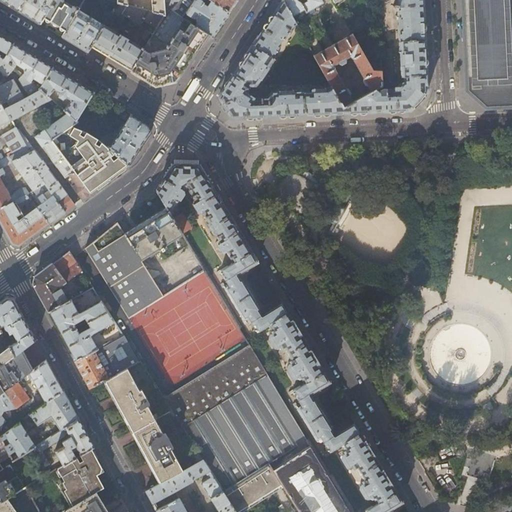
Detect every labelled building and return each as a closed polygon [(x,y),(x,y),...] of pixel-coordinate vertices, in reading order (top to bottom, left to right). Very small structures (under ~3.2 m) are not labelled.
[(0,0),(5,3),(19,11),(24,0),(0,0)] [(24,0),(19,11),(29,17),(40,24),(44,18),(54,0),(24,0)] [(63,1),(63,0),(54,0),(44,18),(54,24),(65,31),(78,10),(79,8),(77,7),(76,7),(74,6),(71,6),(63,1)] [(163,0),(117,0),(117,3),(127,5),(126,0),(151,0),(153,12),(165,15),(163,0)] [(178,0),(163,0),(165,15),(170,9),(178,0)] [(178,0),(170,9),(182,17),(185,13),(194,0),(178,0)] [(206,3),(200,0),(194,0),(185,13),(193,18),(196,18),(197,22),(195,25),(206,33),(213,37),(221,25),(229,12),(211,1),(209,5),(206,3)] [(236,3),(237,0),(210,0),(211,1),(229,12),(236,3)] [(290,13),(282,0),(265,26),(237,69),(218,97),(225,109),(231,118),(265,117),(291,116),(315,115),(352,113),(388,111),(410,110),(427,91),(425,61),(423,7),(422,0),(397,0),(398,18),(402,18),(403,31),(399,31),(400,51),(404,51),(405,65),(400,66),(401,77),(404,77),(404,85),(401,88),(385,89),(386,95),(385,96),(379,96),(379,93),(373,88),(370,90),(351,101),(342,106),(330,85),(325,88),(326,91),(324,92),(314,92),(313,90),(304,90),(303,89),(293,89),(293,93),(292,93),(280,93),(280,92),(276,92),(271,93),(271,94),(269,94),(258,94),(258,99),(255,99),(252,103),(251,103),(245,98),(245,97),(251,88),(257,88),(261,81),(258,78),(266,67),(269,69),(275,60),(273,58),(280,46),(278,44),(282,38),(285,39),(291,30),(296,25),(290,13)] [(309,12),(314,9),(312,7),(313,6),(322,1),(321,0),(282,0),(290,13),(302,7),(304,10),(307,9),(309,12)] [(332,0),(351,32),(364,55),(379,45),(377,0),(332,0)] [(511,0),(462,0),(467,90),(485,107),(511,105),(511,0)] [(157,27),(165,15),(153,12),(127,5),(117,3),(112,12),(120,17),(122,14),(140,25),(143,19),(157,27)] [(182,17),(170,9),(165,15),(157,27),(154,32),(148,42),(143,50),(131,70),(144,78),(155,85),(166,82),(175,80),(182,70),(197,47),(206,33),(195,25),(182,17)] [(62,37),(74,44),(87,52),(91,46),(104,26),(105,23),(102,21),(100,24),(78,10),(65,31),(62,37)] [(131,70),(143,50),(104,26),(91,46),(110,57),(131,70)] [(151,29),(149,32),(147,30),(142,38),(148,42),(154,32),(151,29)] [(364,55),(351,32),(313,54),(330,85),(342,106),(351,101),(348,96),(349,92),(347,88),(344,87),(333,68),(332,64),(337,61),(339,63),(343,62),(345,60),(344,57),(349,54),(362,76),(360,80),(363,84),(367,85),(370,90),(373,88),(380,84),(380,71),(372,70),(371,69),(364,55)] [(0,48),(7,53),(14,43),(0,34),(0,48)] [(42,83),(53,67),(35,56),(14,43),(7,53),(4,59),(13,66),(16,62),(22,66),(24,72),(22,74),(24,76),(30,81),(32,77),(42,83)] [(0,69),(7,76),(14,67),(13,66),(4,59),(0,55),(0,69)] [(74,79),(53,67),(42,83),(39,89),(40,89),(48,96),(54,89),(59,92),(58,96),(61,98),(66,96),(70,99),(64,107),(58,101),(56,103),(68,113),(75,119),(94,91),(74,79)] [(28,96),(40,89),(39,89),(30,81),(24,76),(19,81),(28,96)] [(0,84),(0,100),(5,109),(24,98),(12,78),(0,84)] [(48,96),(40,89),(28,96),(24,98),(5,109),(10,119),(11,120),(46,101),(57,109),(60,107),(56,103),(48,96)] [(0,124),(10,119),(5,109),(0,111),(0,124)] [(75,119),(68,113),(35,136),(66,179),(67,179),(82,199),(90,193),(62,155),(55,145),(52,141),(55,139),(65,132),(72,126),(77,122),(75,119)] [(142,120),(131,114),(115,138),(111,136),(110,138),(103,134),(99,139),(102,142),(128,165),(129,164),(141,146),(151,132),(149,124),(142,120)] [(86,133),(83,137),(79,134),(81,130),(72,126),(65,132),(78,140),(74,146),(62,155),(90,193),(108,180),(128,165),(102,142),(98,147),(94,144),(97,140),(86,133)] [(16,130),(15,128),(0,135),(0,160),(2,159),(0,155),(0,142),(4,140),(10,151),(7,154),(9,156),(25,147),(16,130)] [(65,212),(75,205),(18,129),(16,130),(25,147),(29,153),(23,156),(43,184),(65,212)] [(33,190),(43,184),(23,156),(29,153),(25,147),(9,156),(7,157),(4,158),(2,159),(0,160),(0,208),(26,194),(28,193),(27,191),(22,190),(18,192),(10,197),(3,186),(6,184),(4,181),(2,182),(0,179),(0,178),(5,176),(1,168),(2,167),(12,162),(33,190)] [(166,207),(170,214),(184,193),(183,190),(184,188),(187,186),(189,189),(188,190),(195,202),(193,204),(197,211),(200,210),(207,222),(205,223),(213,235),(214,234),(219,242),(216,244),(221,252),(224,251),(231,263),(219,270),(228,285),(223,288),(243,320),(247,318),(255,331),(267,325),(270,331),(268,332),(280,349),(278,352),(283,361),(287,361),(298,379),(300,378),(304,384),(292,391),(300,404),(295,407),(316,440),(321,437),(328,451),(340,444),(343,450),(342,451),(352,469),(350,472),(356,481),(360,482),(370,499),(372,498),(376,504),(365,511),(385,511),(402,502),(377,460),(354,422),(333,434),(330,428),(332,427),(328,421),(318,405),(314,399),(313,399),(310,394),(329,382),(306,344),(281,302),(261,314),(258,309),(258,308),(255,302),(244,285),(241,279),(240,280),(237,275),(257,262),(242,237),(216,194),(198,165),(173,165),(164,178),(156,191),(166,207)] [(56,218),(65,212),(43,184),(33,190),(30,191),(28,193),(26,194),(28,197),(34,192),(35,193),(42,203),(36,207),(48,224),(56,218)] [(48,224),(36,207),(18,221),(16,217),(19,214),(14,205),(28,198),(28,197),(26,194),(0,208),(0,222),(1,223),(12,245),(18,246),(48,224)] [(344,203),(337,199),(332,199),(327,202),(324,205),(322,208),(322,213),(323,216),(326,220),(333,224),(328,233),(335,236),(338,230),(335,228),(335,227),(349,203),(352,204),(352,203),(353,203),(356,198),(349,194),(344,203)] [(173,218),(170,214),(166,207),(125,233),(141,259),(148,255),(149,257),(165,247),(163,245),(182,233),(178,227),(173,218)] [(178,215),(173,218),(178,227),(184,224),(178,215)] [(149,272),(141,259),(125,233),(98,251),(92,242),(83,249),(128,319),(163,297),(153,279),(149,272)] [(39,296),(48,312),(72,299),(71,297),(67,299),(60,287),(82,271),(73,258),(69,251),(62,256),(35,276),(33,284),(39,296)] [(149,272),(153,279),(161,273),(160,271),(152,270),(149,272)] [(79,290),(81,295),(93,288),(90,284),(79,290)] [(21,351),(35,340),(26,323),(13,299),(7,298),(0,302),(0,327),(4,325),(5,328),(6,330),(8,330),(12,330),(12,331),(17,341),(9,346),(14,356),(21,351)] [(75,306),(72,299),(48,312),(54,323),(61,336),(78,329),(81,327),(80,326),(77,327),(75,324),(86,318),(89,323),(108,312),(101,301),(90,308),(87,310),(81,313),(79,313),(77,310),(75,306)] [(115,322),(108,312),(89,323),(91,327),(80,333),(79,330),(82,329),(81,327),(78,329),(61,336),(69,349),(75,361),(94,351),(98,349),(97,346),(92,336),(94,334),(97,332),(115,322)] [(0,332),(1,332),(0,329),(0,365),(14,356),(9,346),(6,342),(5,343),(6,346),(6,347),(0,351),(0,332)] [(102,347),(98,349),(94,351),(109,378),(140,362),(123,336),(102,347)] [(27,361),(21,351),(14,356),(0,365),(0,385),(3,392),(17,382),(24,376),(32,371),(27,361)] [(94,351),(75,361),(82,374),(90,388),(105,380),(109,378),(94,351)] [(188,394),(168,405),(203,460),(210,471),(222,490),(224,492),(268,464),(272,469),(311,445),(256,356),(235,368),(232,364),(214,374),(186,389),(188,394)] [(45,402),(62,390),(54,376),(46,360),(32,371),(24,376),(27,380),(31,376),(40,393),(40,394),(39,395),(41,400),(43,398),(45,402)] [(140,362),(109,378),(105,380),(116,401),(146,456),(161,482),(203,460),(168,405),(140,362)] [(29,398),(17,382),(3,392),(0,394),(0,436),(0,437),(15,425),(13,423),(9,418),(6,420),(1,414),(3,410),(5,409),(15,409),(29,398)] [(69,404),(62,390),(45,402),(40,406),(35,411),(31,414),(37,424),(51,415),(61,430),(64,428),(65,427),(78,419),(69,404)] [(86,435),(78,419),(65,427),(70,436),(68,438),(70,440),(65,443),(65,445),(56,450),(64,465),(91,448),(93,447),(86,435)] [(35,446),(20,422),(0,437),(2,440),(7,437),(10,441),(4,445),(9,454),(15,449),(18,452),(11,457),(12,460),(32,448),(35,446)] [(44,466),(49,463),(42,450),(62,436),(67,432),(64,428),(61,430),(35,446),(32,448),(44,466)] [(0,437),(0,436),(0,460),(9,454),(4,445),(2,440),(0,437)] [(350,511),(311,445),(272,469),(281,484),(298,511),(350,511)] [(96,458),(91,448),(64,465),(58,469),(64,480),(63,482),(66,488),(64,489),(73,505),(96,492),(104,487),(90,462),(96,458)] [(205,473),(210,471),(203,460),(161,482),(145,491),(149,497),(152,503),(193,481),(193,480),(205,473)] [(236,511),(281,484),(272,469),(268,464),(224,492),(236,511)] [(222,490),(210,471),(205,473),(208,477),(201,482),(201,484),(210,498),(222,490)] [(0,485),(0,503),(26,487),(19,476),(8,482),(1,487),(0,485)] [(0,481),(0,485),(1,487),(8,482),(5,478),(0,481)] [(40,511),(26,487),(0,503),(0,511),(108,511),(96,492),(73,505),(61,511),(40,511)] [(236,511),(224,492),(222,490),(210,498),(218,511),(236,511)] [(187,511),(179,497),(156,510),(157,511),(187,511)]
